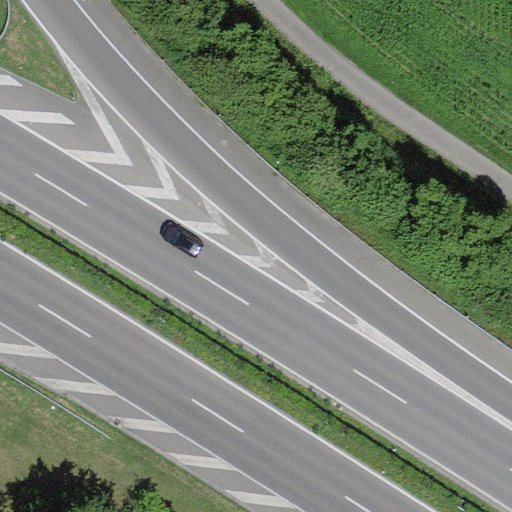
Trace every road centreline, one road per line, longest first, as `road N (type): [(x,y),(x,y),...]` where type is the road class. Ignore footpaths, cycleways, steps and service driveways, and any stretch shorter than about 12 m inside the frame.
road 1 (trunk): [(511,423),(159,125),(48,0)]
road 2 (trunk): [(511,472),(0,155)]
road 3 (trunk): [(0,282),(364,511)]
road 4 (track): [(259,0),(381,107),(511,195)]
